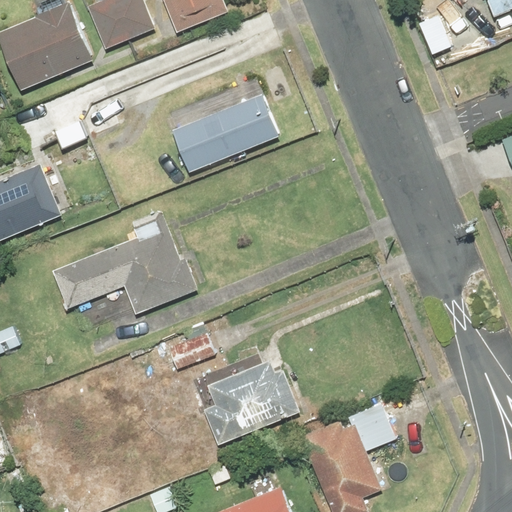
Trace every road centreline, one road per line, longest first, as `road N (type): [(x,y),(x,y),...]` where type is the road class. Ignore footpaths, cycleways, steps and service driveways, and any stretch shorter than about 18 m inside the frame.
road 1 (residential): [(475,355),(337,0)]
road 2 (residential): [(503,496),(475,355)]
